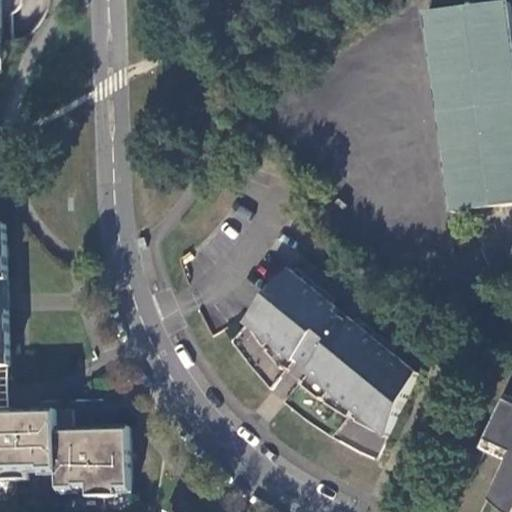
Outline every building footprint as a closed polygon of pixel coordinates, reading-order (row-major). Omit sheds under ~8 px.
[(511,5),(511,4),(430,15),(456,215),(511,207),(511,5)] [(10,279),(8,223),(0,223),(0,379),(13,379),(11,311),(10,311),(9,292),(9,279),(10,279)] [(340,441),(379,461),(421,373),(356,319),(353,323),(339,312),(343,308),(296,270),(237,341),(259,367),(273,386),(280,393),(287,402),(316,425),(340,441)] [(511,511),(511,396),(510,395),(486,450),(510,461),(493,499),(502,508),(506,511),(511,511)] [(117,493),(133,493),(133,483),(136,483),(136,451),(132,451),(131,426),(76,428),(76,410),(55,411),(0,412),(0,476),(4,477),(4,473),(44,472),(44,475),(60,474),(61,494),(77,493),(77,490),(117,489),(117,493)]
